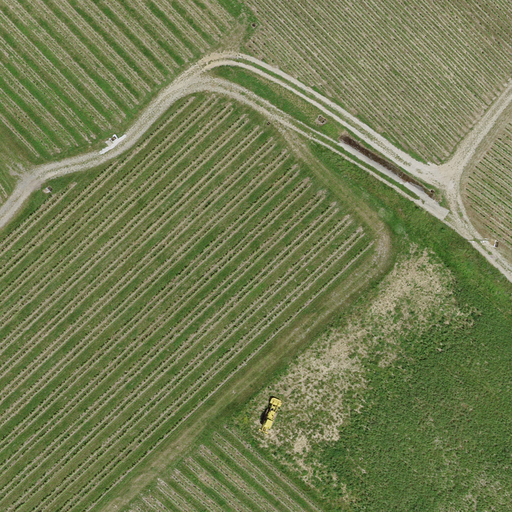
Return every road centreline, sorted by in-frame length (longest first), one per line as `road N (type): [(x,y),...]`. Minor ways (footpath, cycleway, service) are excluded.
road 1 (track): [(275,113),(389,236),(383,251),(104,511)]
road 2 (track): [(0,216),(37,178),(108,153),(163,102),(212,83),(242,92),(445,216)]
road 3 (track): [(469,234),(454,179),(468,145),(511,93)]
